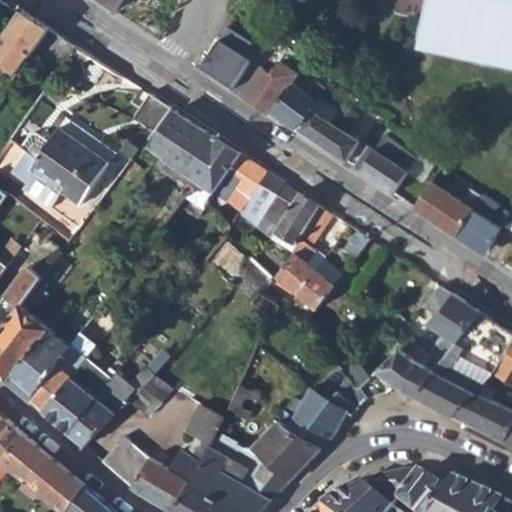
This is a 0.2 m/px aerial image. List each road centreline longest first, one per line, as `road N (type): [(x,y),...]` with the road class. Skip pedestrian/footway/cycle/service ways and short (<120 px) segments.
road 1 (tertiary): [(511,291),(407,225),(376,216),(67,0)]
road 2 (residential): [(511,481),(412,436),(377,438),(335,455),(285,511)]
road 3 (residential): [(152,511),(0,388)]
